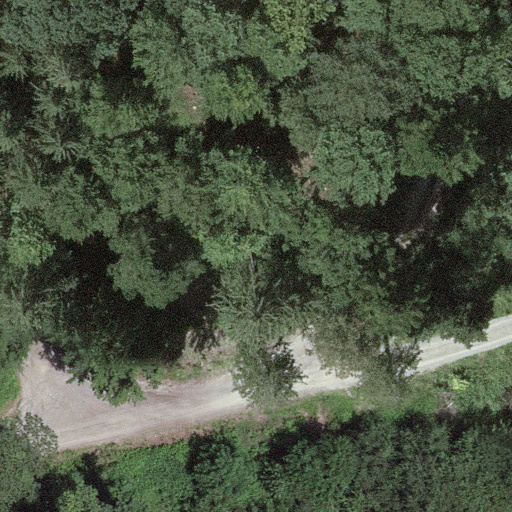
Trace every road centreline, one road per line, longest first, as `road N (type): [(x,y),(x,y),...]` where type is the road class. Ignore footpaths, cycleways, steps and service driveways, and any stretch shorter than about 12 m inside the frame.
road 1 (track): [(301,383),(423,207),(470,0)]
road 2 (track): [(511,327),(114,429)]
road 3 (track): [(114,429),(0,310)]
